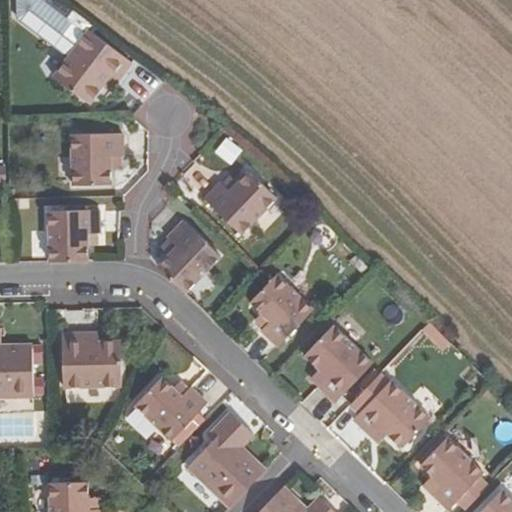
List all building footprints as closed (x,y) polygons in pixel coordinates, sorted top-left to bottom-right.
[(112,77),(119,82),(133,64),(90,32),(56,78),(91,105),(105,87),(112,77)] [(112,77),(105,87),(112,92),(119,82),(112,77)] [(126,135),(74,135),(74,187),(114,186),(113,159),(126,159),(126,135)] [(211,154),(229,167),(241,151),(223,138),(211,154)] [(222,182),(206,199),(243,235),(279,198),(251,172),(231,191),(222,182)] [(102,234),(101,211),(50,211),(50,263),(89,262),(89,235),(102,234)] [(187,293),(222,256),(186,221),(170,238),(179,247),(159,267),(187,293)] [(279,275),(252,302),(271,321),(264,329),(280,345),(315,309),(279,275)] [(332,379),(323,388),(339,403),(375,365),(338,329),(310,357),(323,369),(332,379)] [(89,344),(88,335),(65,336),(66,389),(123,388),(123,343),(100,344),(89,344)] [(89,344),(100,344),(100,335),(88,335),(89,344)] [(0,397),(35,396),(33,346),(0,347),(0,346),(0,397)] [(332,379),(323,369),(314,379),(323,388),(332,379)] [(185,398),(177,390),(165,377),(137,405),(175,441),(210,404),(194,389),(192,391),(185,398)] [(382,427),(390,434),(405,449),(433,421),(393,382),(356,420),(373,436),(382,427)] [(185,398),(192,391),(184,383),(177,390),(185,398)] [(267,472),(244,451),(241,448),(239,449),(234,446),(249,430),(234,415),(212,438),(217,442),(192,469),(232,509),(267,472)] [(382,427),(373,436),(381,444),(390,434),(382,427)] [(241,448),(244,451),(257,437),(249,430),(234,446),(239,449),(241,448)] [(487,473),(450,438),(424,466),(445,486),(437,495),(452,509),(461,500),(470,509),(491,486),(482,478),(487,473)] [(445,486),(434,476),(426,485),(437,495),(445,486)] [(88,511),(87,484),(50,484),(50,511),(88,511)] [(311,511),(287,488),(263,511),(337,511),(330,504),(322,511),(311,511)] [(511,511),(511,497),(505,490),(484,511),(511,511)] [(322,511),(330,504),(323,498),(311,511),(322,511)]
